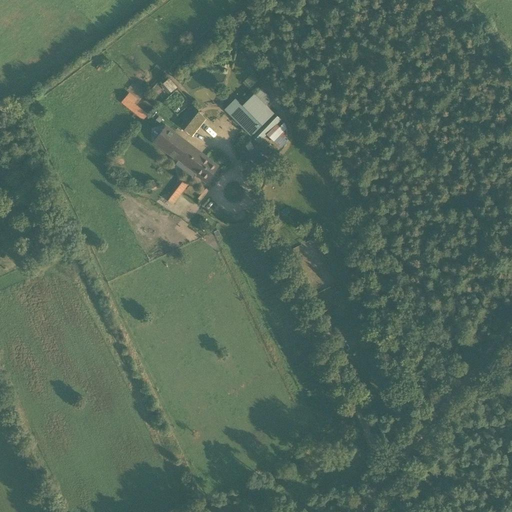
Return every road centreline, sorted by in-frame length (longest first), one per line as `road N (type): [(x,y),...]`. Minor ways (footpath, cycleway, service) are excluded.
road 1 (unknown): [(245,179),(385,478)]
road 2 (track): [(358,511),(511,332)]
